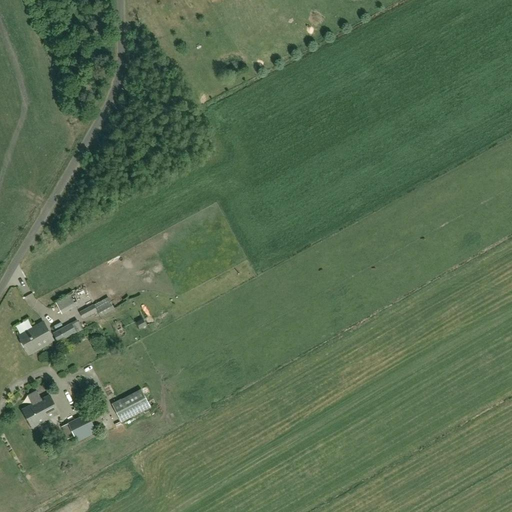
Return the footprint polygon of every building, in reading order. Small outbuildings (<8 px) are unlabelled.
[(61,313),(79,304),(78,302),(90,296),(84,284),(71,291),(72,293),(55,302),(61,313)] [(115,309),(109,298),(110,297),(108,294),(101,298),(102,301),(94,305),(93,305),(79,312),(83,320),(97,312),(100,317),(115,309)] [(77,333),(83,330),(77,320),(71,323),(72,324),(53,334),(58,343),(76,332),(77,333)] [(53,340),(43,322),(38,325),(38,327),(35,329),(34,328),(19,336),(29,354),(53,340)] [(121,422),(150,407),(141,389),(112,404),(121,422)] [(42,426),(47,423),(46,421),(59,414),(50,395),(23,410),(33,428),(41,424),(42,426)] [(77,441),(93,434),(93,433),(91,429),(96,426),(103,423),(96,410),(68,423),(69,425),(62,427),(69,442),(76,439),(77,441)]
